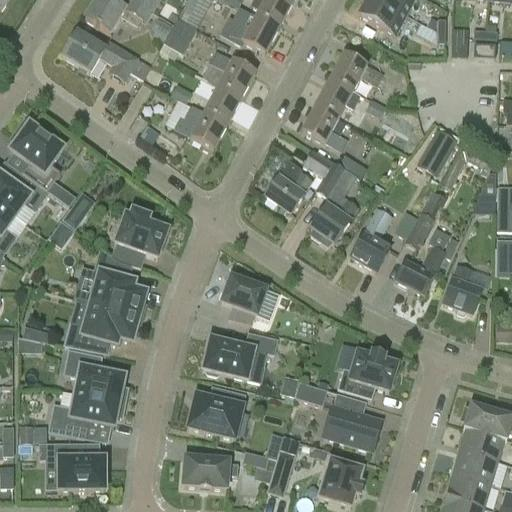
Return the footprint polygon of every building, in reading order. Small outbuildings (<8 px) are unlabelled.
[(0,0),(0,16),(11,0),(0,0)] [(126,2),(120,12),(100,0),(97,0),(84,24),(109,39),(119,22),(137,32),(141,25),(146,27),(152,17),(126,2)] [(127,0),(126,2),(152,17),(160,3),(154,0),(127,0)] [(189,0),(177,22),(196,32),(213,1),(210,0),(189,0)] [(238,0),(224,0),(221,5),(236,13),(242,2),(238,0)] [(255,0),(250,10),(258,15),(255,22),(278,34),(292,7),(278,0),(255,0)] [(368,0),(368,1),(405,20),(415,0),(368,0)] [(405,20),(368,1),(357,21),(394,41),(405,20)] [(224,39),(241,48),(264,60),(278,34),(255,22),(238,12),(224,39)] [(177,24),(158,57),(168,63),(172,55),(181,60),(196,35),(177,24)] [(436,37),(444,37),(444,25),(436,25),(436,37)] [(452,33),(452,58),(467,58),(468,33),(452,33)] [(472,44),(484,45),(484,37),(472,36),(472,44)] [(444,37),(436,37),(436,49),(444,49),(444,37)] [(484,37),(484,45),(496,46),(496,37),(484,37)] [(89,79),(98,64),(110,71),(107,77),(124,87),(129,79),(141,86),(149,71),(108,47),(103,54),(75,38),(61,62),(89,79)] [(502,59),(511,59),(511,47),(502,47),(502,59)] [(494,65),(494,51),(474,50),(473,64),(494,65)] [(208,68),(225,78),(217,93),(240,105),(254,79),(214,57),(208,68)] [(343,59),(329,86),(354,99),(362,85),(375,92),(381,80),(368,72),(343,59)] [(165,85),(161,93),(172,98),(170,102),(184,109),(190,98),(165,85)] [(329,86),(315,112),(340,125),(347,111),(351,114),(358,101),(354,99),(329,86)] [(217,93),(204,118),(226,130),(240,105),(217,93)] [(370,104),(365,114),(379,123),(385,113),(370,104)] [(172,135),(189,144),(212,157),(226,130),(204,118),(190,111),(183,124),(179,122),(172,135)] [(315,112),(301,138),(325,151),(340,159),(347,145),(342,143),(333,138),(340,125),(315,112)] [(21,179),(46,197),(59,178),(49,171),(62,154),(28,129),(26,131),(24,130),(15,143),(17,144),(9,156),(28,170),(21,179)] [(145,130),(137,142),(149,150),(157,139),(145,130)] [(435,135),(415,171),(436,183),(456,147),(435,135)] [(461,148),(439,191),(449,196),(465,166),(482,175),(480,178),(477,177),(475,180),(483,184),(493,165),(461,148)] [(312,154),(302,170),(322,183),(332,167),(312,154)] [(278,183),(264,202),(289,220),(303,200),(312,187),(299,178),(301,176),(288,167),(278,183)] [(311,235),(309,241),(318,247),(321,242),(331,248),(333,250),(349,226),(357,213),(343,203),(356,182),(343,174),(332,167),(322,183),(314,195),(328,205),(324,211),(309,234),(311,235)] [(0,212),(14,222),(23,209),(33,216),(47,198),(46,197),(21,179),(14,190),(0,180),(0,212)] [(48,196),(70,209),(76,199),(54,187),(48,196)] [(511,192),(496,192),(496,213),(511,213),(511,192)] [(66,220),(78,228),(94,204),(82,196),(66,220)] [(432,197),(403,248),(416,256),(445,204),(432,197)] [(0,261),(1,262),(15,243),(4,235),(14,222),(0,212),(0,261)] [(362,240),(350,261),(376,277),(389,255),(376,248),(391,222),(377,214),(362,240)] [(113,248),(114,249),(110,261),(130,271),(139,274),(145,260),(156,264),(163,245),(166,235),(146,227),(148,221),(130,215),(128,221),(124,219),(113,248)] [(404,267),(395,287),(423,301),(433,281),(439,270),(444,273),(458,245),(434,234),(427,249),(430,251),(419,274),(404,267)] [(92,277),(97,278),(89,309),(140,323),(144,310),(141,309),(142,307),(140,306),(143,297),(131,294),(133,287),(126,285),(130,271),(110,261),(99,254),(92,277)] [(511,264),(495,264),(495,283),(511,283),(511,264)] [(452,285),(443,310),(454,315),(455,319),(463,322),(466,319),(471,321),(480,296),(467,291),(472,276),(457,271),(452,285)] [(253,321),(255,321),(264,296),(251,290),(253,285),(240,280),(238,286),(229,283),(227,287),(224,295),(223,294),(223,296),(224,296),(220,308),(231,313),(226,325),(250,331),(253,321)] [(259,323),(270,326),(278,298),(267,295),(259,323)] [(136,336),(140,323),(89,309),(82,333),(69,329),(62,351),(104,360),(107,348),(115,351),(117,344),(128,347),(131,338),(133,338),(133,335),(136,336)] [(496,344),(511,344),(511,324),(496,325),(496,344)] [(20,356),(45,357),(46,333),(21,332),(20,356)] [(277,345),(247,338),(243,353),(209,344),(201,375),(205,376),(206,379),(215,382),(222,381),(222,380),(246,386),(246,385),(259,389),(266,360),(273,361),(277,345)] [(73,398),(122,408),(125,394),(120,393),(122,382),(97,376),(99,362),(67,356),(63,379),(76,382),(73,398)] [(350,377),(342,375),(336,395),(370,405),(374,394),(387,398),(396,371),(382,366),(383,364),(370,360),(369,363),(356,358),(350,377)] [(294,403),(321,412),(326,396),(299,388),(294,403)] [(194,402),(187,433),(231,444),(239,414),(240,414),(244,400),(210,391),(206,405),(194,402)] [(122,408),(73,398),(70,414),(52,410),(47,436),(83,444),(86,427),(112,432),(114,421),(119,422),(122,408)] [(379,427),(361,422),(365,408),(335,399),(322,443),(370,458),(379,427)] [(462,433),(464,434),(503,446),(505,446),(511,423),(469,410),(462,433)] [(19,446),(46,447),(47,430),(20,429),(19,446)] [(2,434),(1,450),(12,450),(12,434),(2,434)] [(496,468),(503,446),(464,434),(457,457),(496,468)] [(68,449),(38,449),(38,465),(56,465),(56,495),(74,495),(74,496),(84,496),(84,495),(102,495),(102,485),(103,485),(103,474),(102,474),(102,463),(68,463),(68,449)] [(12,450),(1,450),(1,462),(12,462),(12,450)] [(240,469),(264,474),(266,463),(243,457),(240,469)] [(457,457),(450,480),(489,491),(496,468),(457,457)] [(227,466),(183,463),(180,491),(196,492),(196,493),(199,493),(206,494),(206,493),(209,494),(209,493),(224,494),(226,481),(235,482),(236,470),(227,469),(227,466)] [(356,489),(360,476),(328,466),(316,504),(342,511),(349,511),(353,501),(357,502),(360,490),(356,489)] [(281,502),(289,473),(274,468),(265,497),(281,502)] [(0,494),(11,495),(11,474),(0,474),(0,494)] [(450,480),(444,503),(475,511),(483,511),(489,491),(450,480)] [(475,511),(444,503),(440,511),(475,511)]
